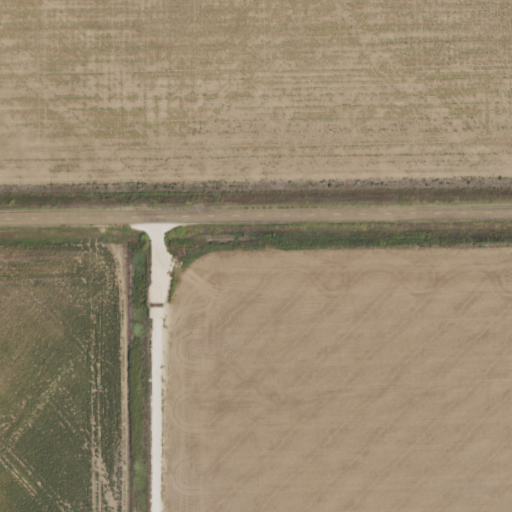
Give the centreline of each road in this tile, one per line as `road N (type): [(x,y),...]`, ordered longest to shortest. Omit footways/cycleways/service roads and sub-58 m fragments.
road 1 (secondary): [(0,223),(511,215)]
road 2 (residential): [(153,511),(150,221)]
